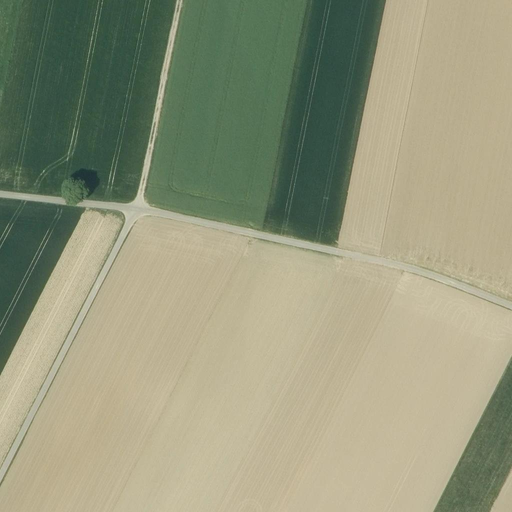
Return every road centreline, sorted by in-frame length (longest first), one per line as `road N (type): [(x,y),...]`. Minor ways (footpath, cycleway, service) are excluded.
road 1 (track): [(135,210),(421,272),(511,306)]
road 2 (track): [(135,210),(0,478)]
road 3 (track): [(183,0),(135,210)]
road 4 (track): [(0,194),(135,210)]
